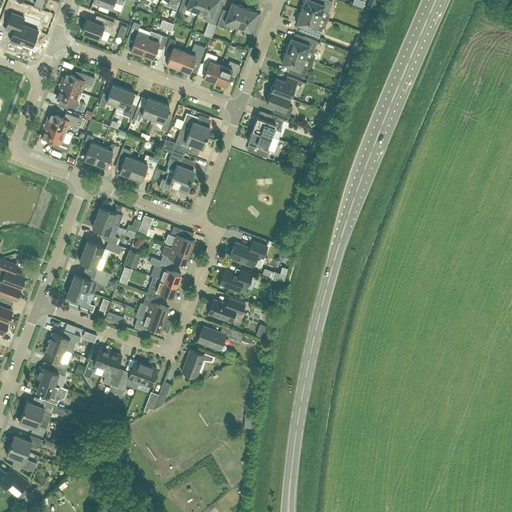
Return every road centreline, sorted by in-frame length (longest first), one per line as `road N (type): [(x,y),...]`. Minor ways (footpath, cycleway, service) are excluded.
road 1 (primary): [(292,458),(341,230),(435,0)]
road 2 (residential): [(238,109),(55,38)]
road 3 (residential): [(84,182),(14,150),(40,74)]
road 4 (residential): [(169,351),(215,243),(195,223)]
road 5 (residential): [(169,351),(37,305)]
road 6 (residential): [(37,305),(84,182)]
road 7 (residential): [(195,223),(238,109)]
